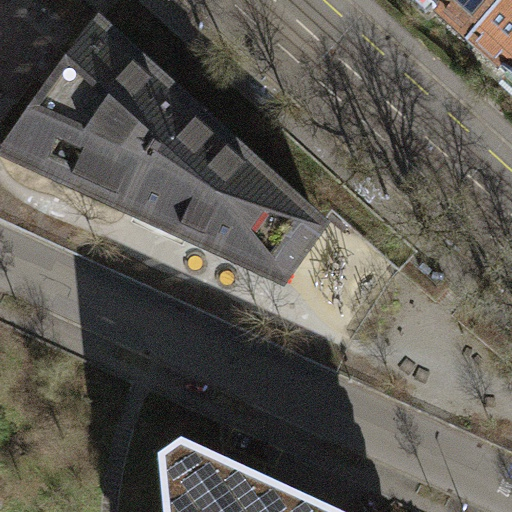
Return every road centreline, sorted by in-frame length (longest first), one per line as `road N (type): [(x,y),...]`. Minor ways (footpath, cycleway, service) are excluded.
road 1 (residential): [(511,491),(0,257)]
road 2 (unclassified): [(511,222),(262,0)]
